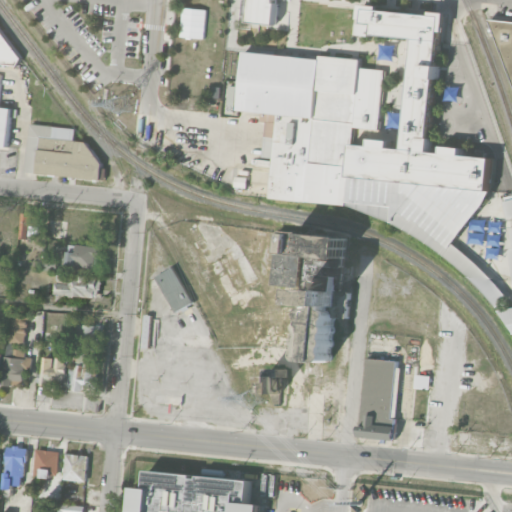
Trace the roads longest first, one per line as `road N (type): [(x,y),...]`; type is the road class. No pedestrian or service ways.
road 1 (secondary): [(0,418),(467,468)]
road 2 (residential): [(107,511),(138,200)]
road 3 (residential): [(337,511),(367,254)]
road 4 (residential): [(138,200),(7,186)]
